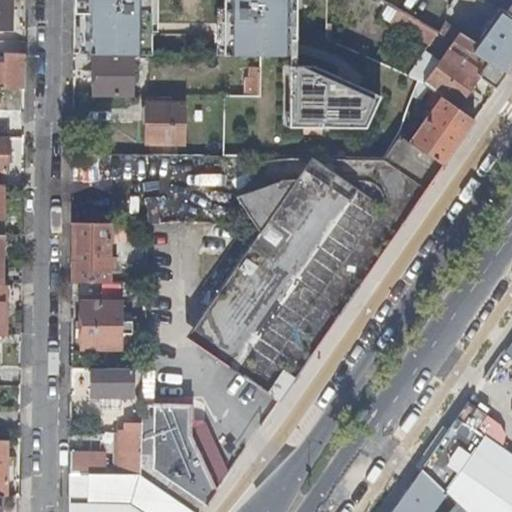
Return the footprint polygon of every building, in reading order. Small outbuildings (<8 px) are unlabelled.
[(0,0),(0,33),(10,33),(10,0),(0,0)] [(72,0),(73,53),(149,53),(149,22),(155,22),(154,0),(72,0)] [(221,0),(221,53),(287,55),(288,124),(365,125),(377,95),(313,64),(295,64),(295,0),(221,0)] [(487,62),(505,72),(511,62),(511,5),(510,4),(504,0),(503,0),(497,9),(492,6),(490,10),(496,14),(475,43),(457,32),(458,32),(443,23),(437,32),(451,40),(487,62)] [(436,32),(397,9),(390,22),(429,43),(436,32)] [(433,90),(440,95),(456,107),(487,62),(451,40),(423,83),(433,90)] [(0,88),(22,89),(22,53),(2,53),(2,62),(0,61),(0,88)] [(131,56),(92,55),(91,94),(130,94),(131,56)] [(247,66),(243,94),(256,96),(260,68),(247,66)] [(430,94),(433,90),(423,83),(418,80),(412,96),(419,99),(425,90),(430,94)] [(440,95),(409,140),(442,162),(473,119),(456,107),(440,95)] [(181,143),(181,104),(146,103),(145,142),(181,143)] [(198,343),(277,398),(362,277),(442,162),(409,140),(397,133),(383,157),(307,156),(199,310),(198,343)] [(72,169),(72,180),(96,180),(96,168),(72,169)] [(70,221),(70,282),(107,283),(107,269),(112,268),(113,261),(107,261),(108,222),(70,221)] [(132,283),(145,283),(145,271),(132,271),(132,283)] [(119,302),(79,302),(79,347),(118,348),(119,334),(129,334),(129,322),(119,322),(119,302)] [(495,384),(511,359),(511,347),(507,341),(484,375),(495,384)] [(129,367),(89,367),(89,394),(98,394),(98,408),(117,408),(117,394),(129,394),(129,367)] [(511,511),(511,453),(484,434),(493,421),(465,400),(416,470),(442,494),(454,504),(462,511),(511,511)] [(152,405),(151,467),(170,481),(203,504),(213,490),(187,434),(187,406),(152,405)] [(139,459),(139,431),(97,431),(97,450),(68,450),(68,472),(138,474),(139,459)] [(416,470),(386,511),(428,511),(442,494),(416,470)] [(138,474),(68,472),(67,511),(194,511),(163,491),(138,474)]
